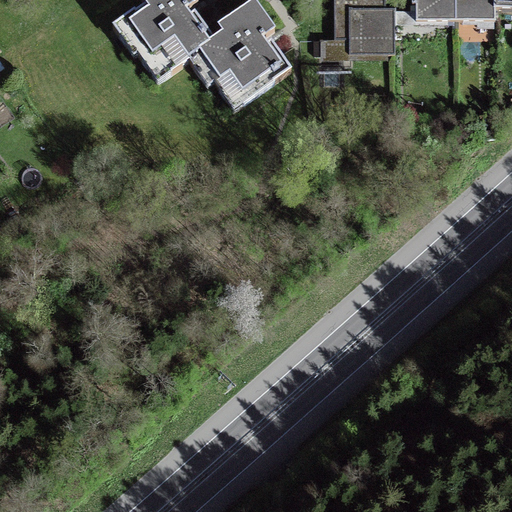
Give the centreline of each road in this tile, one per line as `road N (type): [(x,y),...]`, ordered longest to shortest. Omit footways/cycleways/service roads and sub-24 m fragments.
road 1 (trunk): [(511,185),(144,511)]
road 2 (trunk): [(183,511),(511,217)]
